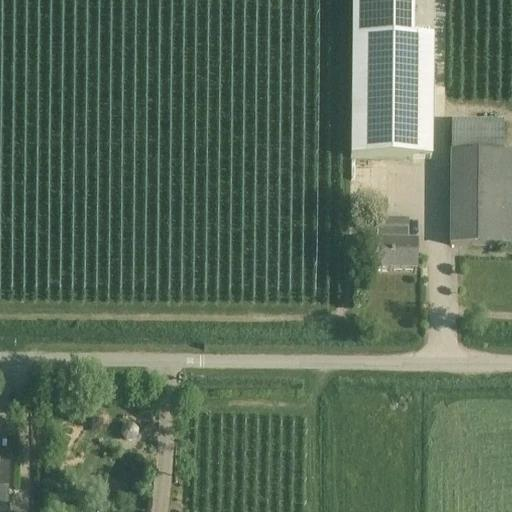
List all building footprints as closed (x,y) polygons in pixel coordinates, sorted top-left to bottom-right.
[(352,0),(351,40),(412,41),(412,0),(352,0)] [(430,162),(431,41),(412,41),(351,40),(349,161),(430,162)] [(450,120),(449,154),(501,154),(502,121),(450,120)] [(511,248),(511,154),(501,154),(449,154),(448,248),(511,248)] [(416,243),(406,243),(407,219),(376,220),(376,243),(376,274),(416,274),(416,243)] [(0,511),(8,511),(9,453),(0,453),(0,511)]
